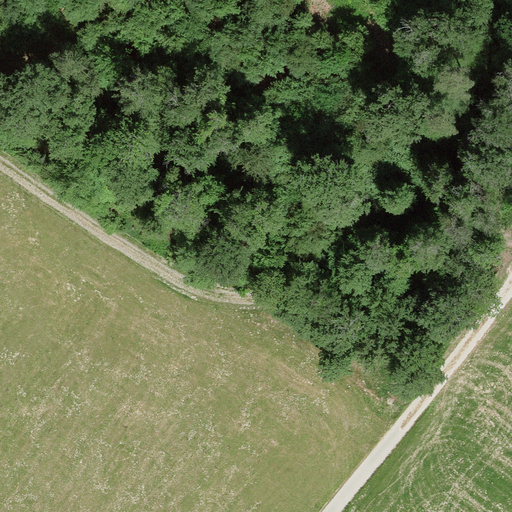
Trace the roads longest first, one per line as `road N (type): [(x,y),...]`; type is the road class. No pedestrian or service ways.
road 1 (track): [(0,162),(206,302),(290,289),(444,239),(511,244)]
road 2 (track): [(511,277),(326,511)]
